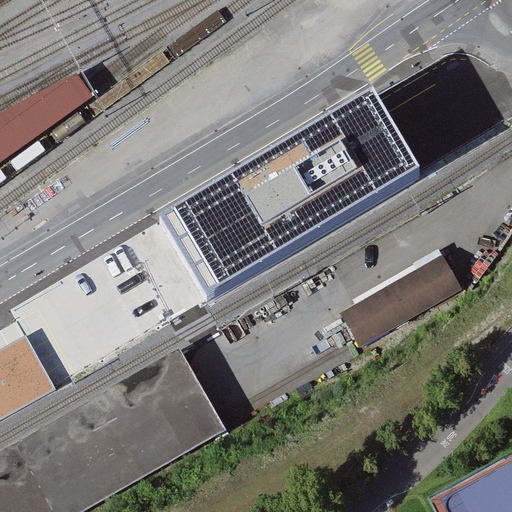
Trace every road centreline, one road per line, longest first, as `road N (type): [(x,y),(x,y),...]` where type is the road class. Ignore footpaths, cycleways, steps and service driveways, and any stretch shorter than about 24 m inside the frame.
road 1 (tertiary): [(459,0),(280,120),(0,285)]
road 2 (tertiary): [(511,361),(355,511)]
